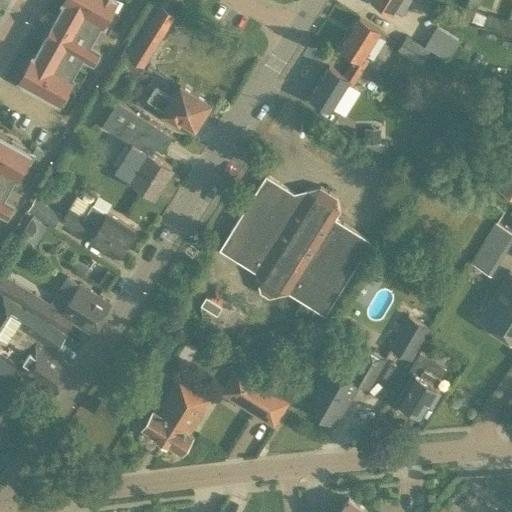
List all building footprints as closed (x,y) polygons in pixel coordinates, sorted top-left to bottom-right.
[(64,2),(35,55),(34,54),(19,80),(57,102),(72,76),(71,75),(82,55),(93,61),(100,49),(89,43),(100,23),(101,23),(114,0),(64,0),(63,2),(64,2)] [(372,0),(391,11),(397,0),(372,0)] [(421,0),(420,2),(434,10),(439,0),(421,0)] [(483,25),(483,26),(498,31),(502,18),(487,13),(486,15),(483,25)] [(369,59),(363,55),(379,29),(359,16),(339,47),(354,56),(349,65),(360,73),(369,59)] [(511,21),(502,18),(498,31),(511,35),(511,21)] [(439,23),(427,45),(451,58),(463,36),(439,23)] [(164,47),(158,57),(182,72),(188,61),(221,82),(224,76),(228,79),(237,64),(234,62),(237,56),(218,44),(220,41),(208,33),(206,37),(188,25),(172,51),(164,47)] [(397,49),(420,64),(430,48),(406,33),(397,49)] [(349,65),(343,74),(328,65),(309,96),(330,109),(346,82),(352,86),(360,73),(349,65)] [(180,84),(172,96),(155,86),(147,99),(164,109),(163,111),(178,120),(180,117),(194,126),(201,113),(205,113),(208,108),(206,105),(208,102),(180,84)] [(173,166),(152,153),(156,147),(162,151),(172,135),(117,100),(101,124),(130,143),(114,168),(130,178),(129,179),(155,195),(173,166)] [(0,210),(7,214),(13,203),(2,196),(14,176),(15,177),(30,151),(0,133),(0,210)] [(320,185),(307,188),(302,197),(265,174),(218,249),(254,271),(259,291),(268,297),(288,292),(324,315),(371,240),(335,218),(340,209),(339,209),(336,196),(320,185)] [(27,210),(53,226),(61,214),(35,197),(27,210)] [(135,230),(106,212),(92,203),(84,216),(69,207),(61,220),(104,248),(106,245),(120,253),(135,230)] [(511,231),(495,221),(470,262),(490,275),(511,239),(511,231)] [(66,276),(50,303),(0,271),(0,292),(65,333),(73,321),(92,332),(96,325),(97,326),(107,310),(105,309),(110,302),(79,282),(78,284),(66,276)] [(511,273),(508,271),(478,317),(511,339),(511,273)] [(228,280),(222,290),(230,294),(224,304),(238,311),(249,291),(228,280)] [(0,377),(4,380),(12,367),(16,368),(15,370),(53,394),(57,387),(58,388),(68,372),(67,372),(72,365),(60,357),(63,353),(55,348),(65,333),(0,292),(0,377)] [(222,306),(205,296),(200,304),(217,314),(222,306)] [(407,314),(388,346),(411,359),(430,328),(407,314)] [(306,376),(316,381),(302,405),(335,423),(359,381),(368,387),(386,358),(364,344),(346,374),(327,363),(316,357),(306,376)] [(408,370),(414,373),(398,400),(401,402),(397,408),(406,413),(409,407),(419,413),(427,400),(431,402),(439,388),(435,386),(440,377),(429,370),(434,362),(419,352),(408,370)] [(153,408),(141,426),(181,451),(192,433),(189,431),(210,397),(177,376),(156,410),(153,408)] [(266,387),(251,410),(274,424),(288,401),(266,387)] [(113,421),(120,411),(100,399),(99,400),(93,409),(113,421)] [(367,511),(347,498),(336,511),(367,511)]
